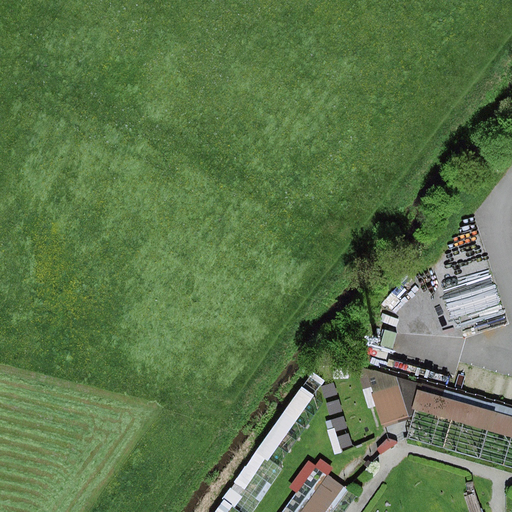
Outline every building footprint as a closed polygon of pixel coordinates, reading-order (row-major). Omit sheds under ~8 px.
[(453,321),(506,314),(502,283),(449,291),(453,321)] [(392,359),(459,371),(465,339),(398,327),(392,359)] [(396,377),(362,368),(359,380),(368,408),(376,406),(382,427),(409,418),(396,377)] [(511,410),(418,385),(411,410),(511,437),(511,410)] [(320,470),(289,511),(336,511),(351,492),(320,470)]
